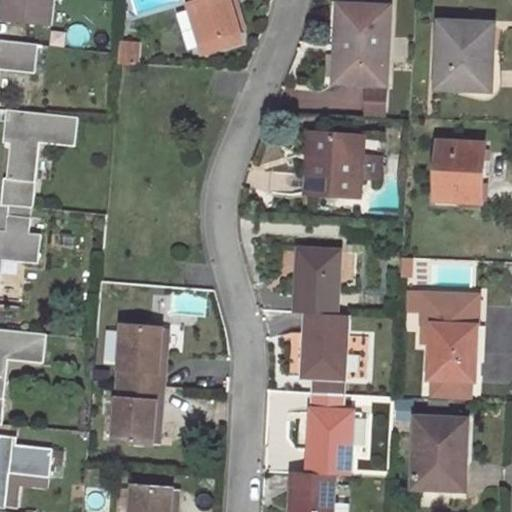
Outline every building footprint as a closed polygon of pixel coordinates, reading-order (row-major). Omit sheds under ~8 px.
[(53,27),(56,0),(0,0),(0,1),(4,2),(1,20),(53,27)] [(187,0),(201,43),(239,32),(229,0),(187,0)] [(239,12),(235,0),(229,0),(239,32),(244,31),(239,12)] [(368,1),(367,8),(388,9),(389,2),(368,1)] [(367,8),(340,6),(338,44),(344,44),(342,81),(385,83),(390,9),(388,9),(367,8)] [(496,26),(442,23),(439,88),(493,92),(494,64),(496,26)] [(0,66),(37,70),(36,74),(57,76),(60,48),(0,40),(0,66)] [(135,46),(122,44),(121,51),(120,64),(133,65),(135,46)] [(367,116),(384,117),(385,89),(368,89),(367,116)] [(35,182),(39,140),(78,144),(80,119),(0,110),(0,121),(8,122),(6,137),(13,137),(9,180),(6,180),(3,205),(35,208),(38,182),(35,182)] [(364,137),(320,134),(318,160),(309,159),(308,176),(307,193),(361,196),(362,174),(363,159),(364,137)] [(310,134),(309,159),(318,160),(320,134),(310,134)] [(487,145),(441,143),(438,193),(437,200),(464,201),(484,201),(485,172),(487,145)] [(382,160),(363,159),(362,174),(381,175),(382,160)] [(437,200),(438,193),(432,193),(431,209),(463,210),(464,201),(437,200)] [(3,205),(0,204),(0,287),(3,257),(40,261),(43,235),(32,234),(35,208),(3,205)] [(342,252),(302,250),(300,279),(298,314),(308,315),(338,316),(342,252)] [(338,316),(308,315),(306,345),(304,379),(316,379),(346,381),(349,316),(338,316)] [(479,327),(434,324),(431,380),(476,382),(477,356),(479,327)] [(125,326),(120,382),(165,386),(166,371),(159,370),(163,329),(125,326)] [(159,370),(166,371),(168,349),(170,329),(163,329),(159,370)] [(48,335),(0,330),(0,424),(4,425),(7,400),(4,400),(8,356),(46,360),(48,335)] [(315,394),(345,396),(346,381),(316,379),(315,394)] [(164,402),(165,386),(120,382),(116,441),(155,442),(158,401),(164,402)] [(315,411),(344,412),(345,396),(315,394),(315,411)] [(163,422),(164,402),(158,401),(155,442),(162,443),(163,422)] [(344,412),(315,411),(313,448),(311,474),(335,475),(351,475),(354,413),(344,412)] [(469,421),(419,419),(416,487),(453,488),(454,465),(468,466),(469,421)] [(8,471),(52,476),(54,448),(11,443),(11,437),(0,436),(0,508),(4,509),(8,471)] [(467,488),(468,466),(454,465),(453,488),(467,488)] [(311,474),(296,473),(294,508),(293,511),(349,511),(350,504),(334,503),(335,475),(311,474)] [(135,487),(133,511),(172,511),(174,490),(135,487)] [(172,511),(179,511),(180,507),(181,490),(174,490),(172,511)]
